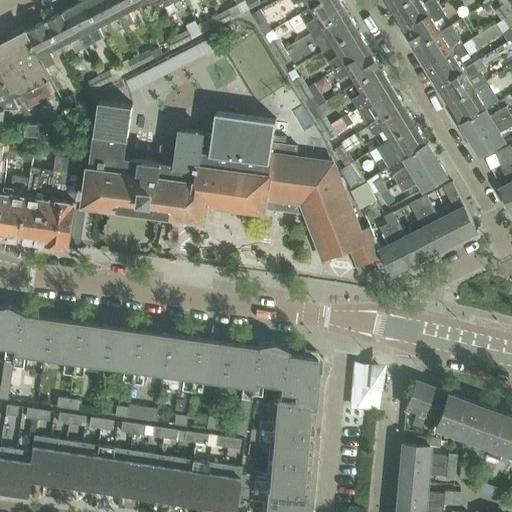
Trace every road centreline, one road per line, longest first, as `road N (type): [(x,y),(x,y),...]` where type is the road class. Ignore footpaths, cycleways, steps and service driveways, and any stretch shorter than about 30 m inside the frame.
road 1 (tertiary): [(0,271),(351,321)]
road 2 (residential): [(506,240),(370,0)]
road 3 (residential): [(323,511),(333,388),(351,321)]
road 4 (residential): [(419,333),(432,281),(506,240)]
